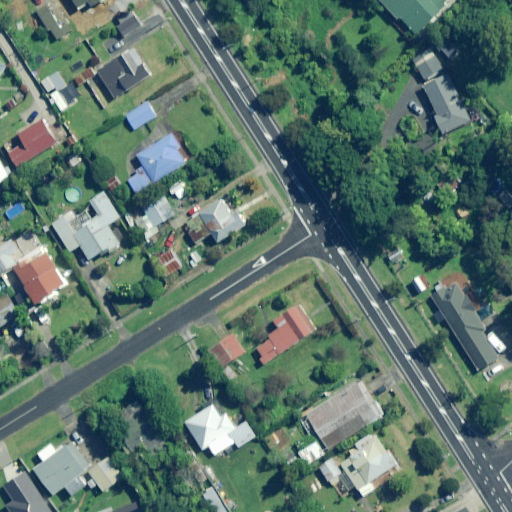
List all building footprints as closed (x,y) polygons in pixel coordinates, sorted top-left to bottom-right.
[(101,0),(54,0),(67,21),(101,0)] [(380,0),(380,1),(397,20),(400,18),(416,36),(441,15),(437,9),(447,0),(380,0)] [(66,34),(47,5),(37,12),(55,41),(66,34)] [(152,74),(136,49),(99,74),(116,99),(152,74)] [(443,69),(430,49),(413,61),(426,81),(443,69)] [(471,121),(448,75),(424,87),(438,115),(434,116),(444,135),(471,121)] [(77,102),(66,86),(52,96),(62,112),(77,102)] [(157,117),(149,102),(126,116),(135,130),(157,117)] [(59,143),(42,119),(3,146),(20,170),(59,143)] [(190,160),(173,134),(138,157),(147,170),(129,182),(138,195),(190,160)] [(0,184),(13,177),(3,159),(0,160),(0,184)] [(121,217),(104,192),(90,201),(99,216),(94,219),(88,209),(76,217),(73,213),(53,226),(71,253),(82,246),(92,262),(120,243),(109,225),(121,217)] [(169,220),(158,200),(144,208),(154,228),(169,220)] [(232,214),(225,200),(184,224),(196,244),(213,234),(218,244),(248,226),(239,210),(232,214)] [(26,256),(15,237),(0,246),(0,274),(12,293),(25,285),(38,306),(69,287),(44,246),(26,256)] [(183,267),(172,250),(157,259),(168,277),(183,267)] [(486,328),(458,282),(432,298),(479,373),(485,370),(490,378),(505,368),(482,331),(486,328)] [(0,327),(20,314),(11,301),(0,308),(0,327)] [(266,336),(269,340),(255,349),(265,364),(317,331),(301,306),(275,322),(279,328),(266,336)] [(245,352),(234,334),(208,351),(220,369),(245,352)] [(384,417),(363,382),(307,414),(328,450),(384,417)] [(270,396),(264,385),(247,395),(253,406),(270,396)] [(160,441),(136,403),(111,419),(118,430),(114,433),(128,456),(143,446),(146,450),(160,441)] [(221,418),(213,406),(185,424),(204,451),(210,447),(216,456),(236,442),(240,447),(256,436),(247,422),(236,429),(226,414),(221,418)] [(386,451),(374,432),(320,467),(341,500),(359,488),(365,496),(405,470),(391,448),(386,451)] [(94,469),(75,442),(59,453),(53,444),(38,453),(44,462),(35,469),(53,495),(65,487),(71,497),(88,486),(91,490),(98,485),(103,493),(123,480),(109,459),(94,469)] [(325,455),(317,443),(300,453),(307,466),(325,455)]
